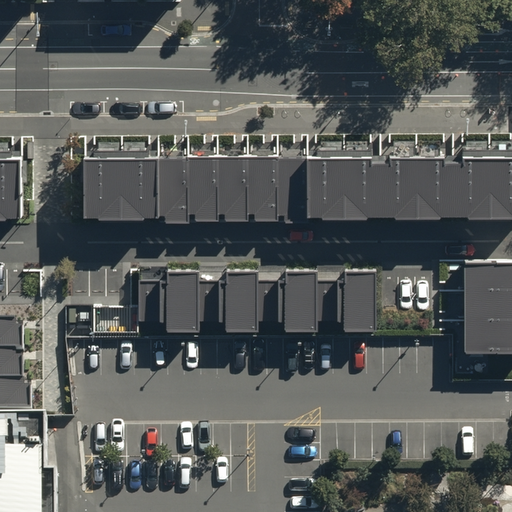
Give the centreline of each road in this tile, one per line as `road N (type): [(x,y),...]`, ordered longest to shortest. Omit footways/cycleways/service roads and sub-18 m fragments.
road 1 (tertiary): [(0,68),(261,66)]
road 2 (tertiary): [(261,66),(511,64)]
